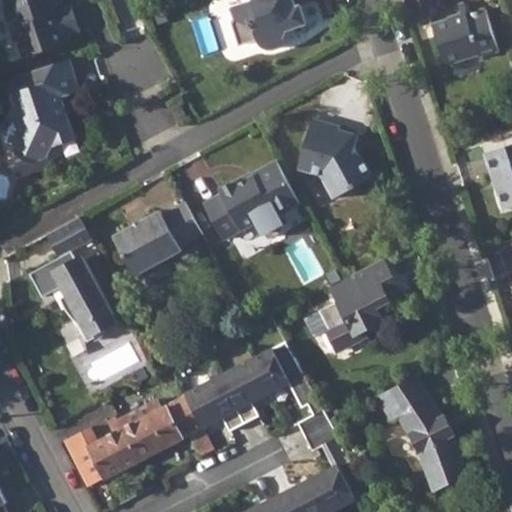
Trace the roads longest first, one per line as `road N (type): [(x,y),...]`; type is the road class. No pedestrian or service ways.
road 1 (residential): [(383,41),(511,439)]
road 2 (residential): [(383,41),(169,156)]
road 3 (residential): [(169,156),(0,250)]
road 4 (residential): [(71,511),(0,383)]
